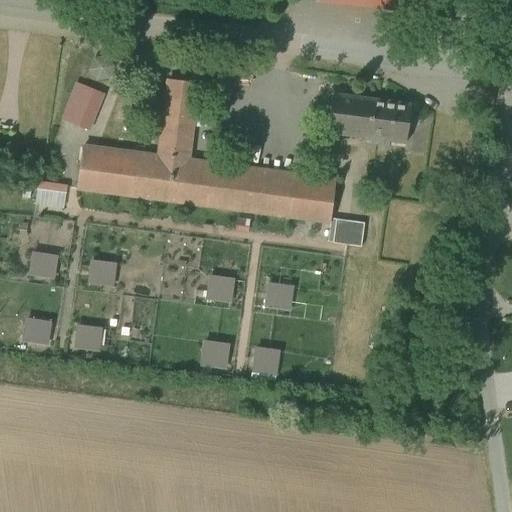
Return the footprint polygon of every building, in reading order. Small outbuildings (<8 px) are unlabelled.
[(428,0),(321,0),(321,1),(427,15),(428,0)] [(511,0),(495,0),(489,35),(511,39),(511,0)] [(106,58),(93,59),(88,71),(96,82),(98,81),(99,81),(111,80),(115,67),(106,58)] [(335,181),(187,161),(197,84),(169,80),(159,158),(83,147),(77,188),(330,222),(335,181)] [(94,92),(104,96),(108,85),(99,81),(98,81),(94,92)] [(69,123),(90,131),(104,96),(94,92),(83,88),(69,123)] [(411,104),(333,94),(327,133),(406,144),(411,104)] [(38,180),(32,204),(61,210),(66,187),(38,180)] [(364,223),(336,219),(332,244),(361,248),(364,223)] [(26,275),(52,280),(57,257),(31,252),(26,275)] [(112,287),(114,263),(87,261),(85,285),(112,287)] [(206,276),(204,301),(230,303),(232,278),(206,276)] [(262,308),(289,308),(289,285),(262,284),(262,308)] [(22,320),(22,343),(49,344),(49,321),(22,320)] [(72,326),(71,350),(97,350),(98,327),(72,326)] [(224,369),(228,345),(201,341),(198,366),(224,369)] [(251,375),(276,375),(276,349),(251,349),(251,375)]
